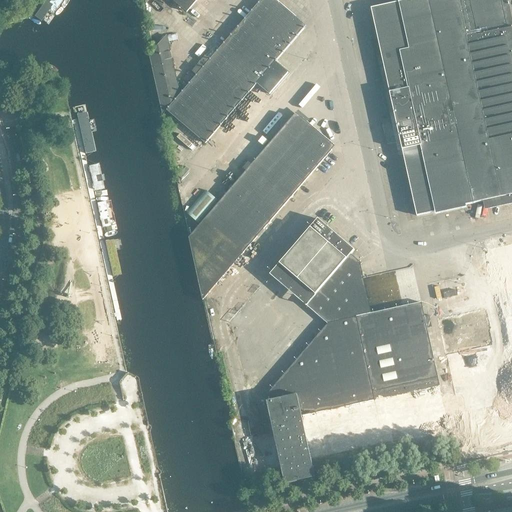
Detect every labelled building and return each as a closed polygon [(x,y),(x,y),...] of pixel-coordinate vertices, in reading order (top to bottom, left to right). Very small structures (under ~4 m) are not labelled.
[(44,0),(34,15),(40,20),(54,0),(44,0)] [(205,144),(257,84),(276,62),(305,28),(271,0),(261,0),(180,94),(166,110),(205,144)] [(172,0),(187,13),(197,0),(172,0)] [(473,204),(428,0),(411,0),(372,9),(395,117),(401,142),(417,216),(435,212),(435,215),(467,208),(466,205),(473,204)] [(502,200),(469,46),(479,44),(479,43),(469,0),(428,0),(473,204),(483,202),(485,211),(503,206),(502,202),(502,200)] [(511,27),(507,29),(501,0),(469,0),(479,43),(479,44),(469,46),(502,200),(502,202),(503,206),(511,204),(511,27)] [(180,94),(173,64),(167,36),(165,38),(161,42),(150,56),(163,113),(166,110),(180,94)] [(269,94),(288,73),(276,62),(257,84),(269,94)] [(84,106),(74,108),(81,139),(91,137),(84,106)] [(244,253),(303,184),(332,150),(293,117),(205,219),(204,220),(201,223),(240,257),(243,253),(244,253)] [(401,142),(395,117),(382,120),(387,145),(401,142)] [(95,147),(83,149),(90,183),(102,181),(95,147)] [(102,191),(92,194),(101,231),(111,229),(102,191)] [(362,316),(354,280),(362,278),(361,272),(360,272),(358,265),(359,265),(359,263),(357,262),(352,258),(352,257),(350,255),(354,250),(318,219),(280,264),(316,295),(306,306),(327,324),(362,316)] [(230,268),(236,261),(237,261),(240,257),(201,223),(198,227),(197,228),(198,228),(191,235),(190,235),(191,236),(189,238),(202,300),(203,300),(209,293),(210,292),(209,292),(216,285),(217,284),(216,284),(223,277),(223,276),(229,269),(230,269),(230,268)] [(124,276),(115,237),(103,240),(111,279),(124,276)] [(511,243),(484,248),(491,285),(511,280),(511,243)] [(126,287),(114,290),(122,329),(135,326),(126,287)] [(421,303),(362,316),(327,324),(328,324),(266,395),(268,401),(267,402),(272,422),(244,429),(253,471),(253,472),(281,466),(285,484),(315,478),(311,460),(399,440),(397,432),(440,423),(441,430),(441,431),(449,429),(421,303)] [(469,438),(471,452),(511,444),(511,309),(495,313),(503,354),(511,354),(511,386),(503,388),(488,308),(442,316),(463,434),(469,434),(469,438)]
